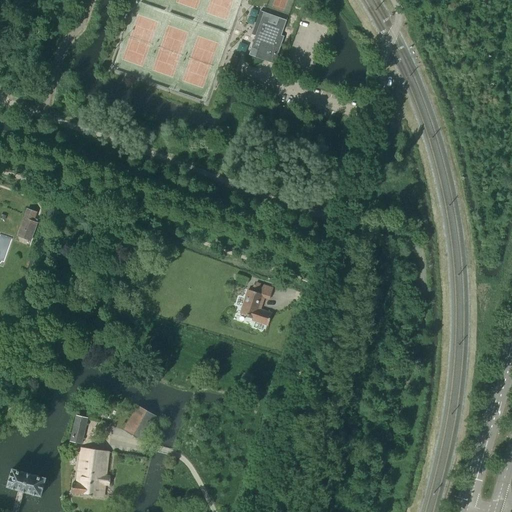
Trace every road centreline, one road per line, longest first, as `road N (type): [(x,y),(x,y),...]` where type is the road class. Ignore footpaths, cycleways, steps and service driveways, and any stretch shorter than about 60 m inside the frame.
road 1 (unclassified): [(342,222),(398,27),(394,0)]
road 2 (secondary): [(511,326),(461,505)]
road 3 (track): [(0,413),(80,347),(107,362)]
